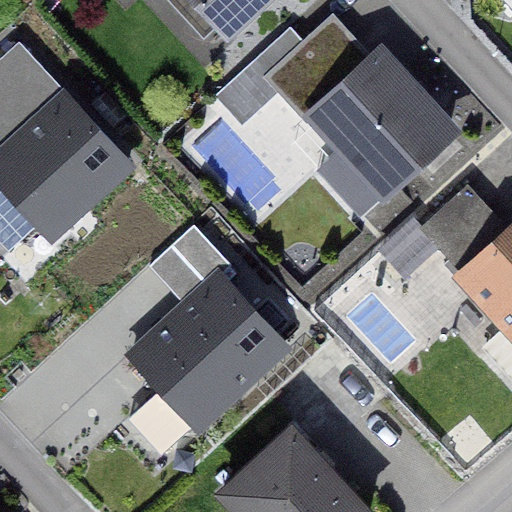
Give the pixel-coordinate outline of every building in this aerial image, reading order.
[(189,0),(222,35),(259,0),(189,0)] [(322,22),(299,43),(285,29),(213,95),(233,118),(268,86),(302,122),(310,114),(341,147),(316,170),(356,215),(444,134),(373,57),(362,67),(322,22)] [(0,149),(0,177),(48,230),(127,159),(65,91),(0,149)] [(511,229),(459,278),(503,325),(485,342),(484,354),(504,376),(511,376),(511,229)] [(409,269),(428,251),(407,230),(389,247),(409,269)] [(219,272),(129,355),(192,424),(283,341),(219,272)] [(362,511),(299,441),(230,502),(238,511),(362,511)]
